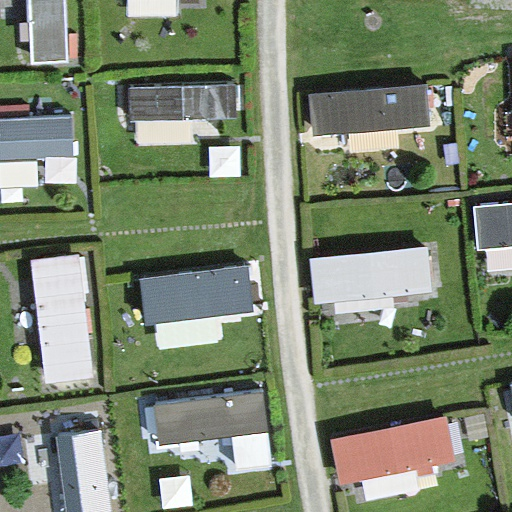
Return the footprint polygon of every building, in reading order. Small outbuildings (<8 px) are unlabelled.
[(73,48),(69,0),(34,0),(39,51),(73,48)] [(511,140),(511,49),(503,49),(504,140),(511,140)] [(415,80),(300,86),(304,127),(420,120),(415,80)] [(239,90),(132,92),(132,125),(240,123),(239,90)] [(68,113),(0,115),(0,147),(69,146),(68,113)] [(511,200),(470,204),(474,241),(511,237),(511,200)] [(424,246),(309,253),(312,294),(426,288),(424,246)] [(81,346),(73,247),(39,250),(47,349),(81,346)] [(241,265),(135,273),(137,306),(244,297),(241,265)] [(511,379),(487,384),(497,420),(511,416),(511,379)] [(255,388),(146,399),(146,432),(259,421),(255,388)] [(439,415),(327,434),(337,470),(448,451),(439,415)] [(101,511),(91,427),(57,432),(66,511),(101,511)]
